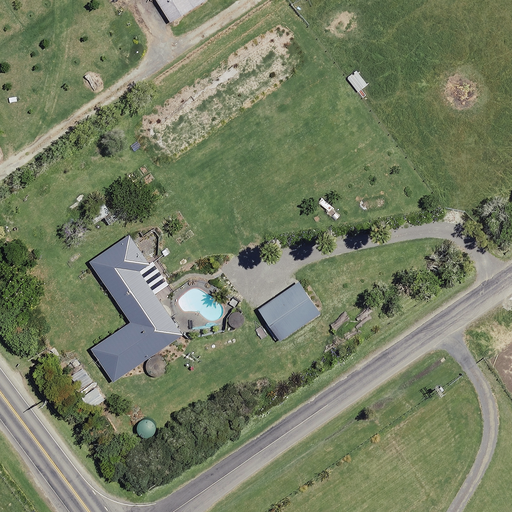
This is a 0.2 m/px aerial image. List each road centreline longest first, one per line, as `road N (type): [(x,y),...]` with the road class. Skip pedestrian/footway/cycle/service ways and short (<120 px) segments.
road 1 (unclassified): [(175,511),(511,278)]
road 2 (secondary): [(0,394),(87,511)]
